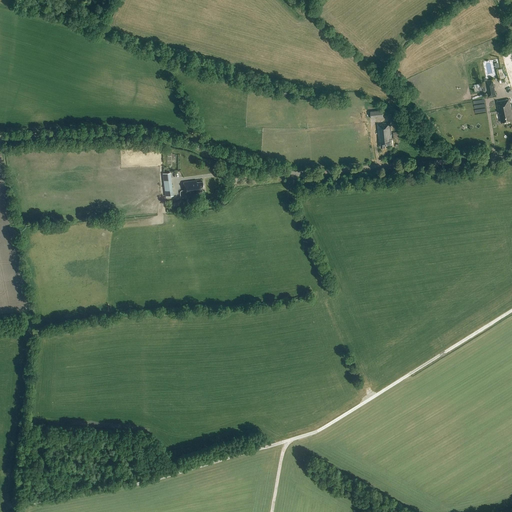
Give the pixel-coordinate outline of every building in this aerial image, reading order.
[(492,80),(487,81),(486,81),(489,97),(496,95),(492,80)] [(504,123),(510,122),(510,121),(511,120),(511,113),(509,99),(496,102),(501,122),(504,122),(504,123)] [(380,143),(381,147),(385,147),(385,145),(391,144),(390,139),(391,139),(390,123),(381,124),(381,125),(377,125),(378,143),(380,143)] [(170,173),(162,174),(165,196),(172,196),(170,173)] [(198,193),(197,192),(202,191),(201,186),(203,186),(202,182),(196,182),(196,181),(183,182),(185,195),(198,193)]
